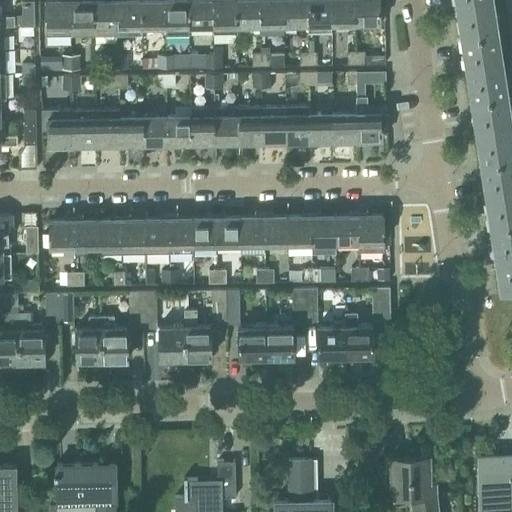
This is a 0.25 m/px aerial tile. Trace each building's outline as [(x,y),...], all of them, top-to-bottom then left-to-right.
[(0,0),(0,24),(23,24),(35,23),(34,0),(22,0),(23,13),(0,13),(0,0)] [(71,34),(70,0),(46,0),(47,34),(71,34)] [(94,0),(70,0),(71,34),(95,34),(94,0)] [(118,0),(94,0),(95,34),(119,33),(118,0)] [(141,0),(118,0),(119,33),(143,33),(142,25),(141,0)] [(165,0),(141,0),(142,25),(166,24),(165,0)] [(189,0),(165,0),(166,24),(166,32),(190,32),(190,24),(189,0)] [(213,0),(189,0),(190,24),(214,24),(213,0)] [(236,0),(213,0),(214,24),(214,32),(237,31),(237,23),(236,0)] [(260,0),(236,0),(237,23),(261,23),(260,0)] [(284,0),(260,0),(261,23),(285,23),(284,0)] [(308,0),(284,0),(285,23),(308,22),(308,0)] [(331,0),(308,0),(308,22),(309,30),(332,30),(332,22),(331,0)] [(355,0),(331,0),(332,22),(356,21),(355,0)] [(379,0),(355,0),(356,21),(380,21),(379,0)] [(457,0),(462,31),(498,25),(493,0),(457,0)] [(33,25),(22,25),(22,34),(34,33),(33,25)] [(462,31),(472,94),(508,88),(498,25),(462,31)] [(270,45),(261,45),(261,51),(262,64),(285,64),(285,54),(285,51),(270,51),(270,45)] [(223,47),(214,47),(214,52),(214,65),(223,65),(223,52),(223,47)] [(365,49),(356,50),(357,63),(365,63),(365,49)] [(309,64),(309,50),(300,50),(300,64),(309,64)] [(317,50),(309,50),(309,64),(318,63),(317,50)] [(357,63),(356,50),(348,50),(348,63),(357,63)] [(262,64),(261,51),(253,51),(253,64),(262,64)] [(190,52),(167,53),(167,66),(190,65),(190,52)] [(214,52),(190,52),(190,65),(214,65),(214,52)] [(119,66),(119,53),(111,53),(111,67),(119,66)] [(128,53),(119,53),(119,66),(128,66),(128,53)] [(158,56),(143,56),(143,66),(167,66),(167,53),(158,53),(158,56)] [(72,67),(72,54),(63,54),(63,67),(72,67)] [(80,54),(72,54),(72,67),(80,67),(80,54)] [(22,62),(23,71),(36,71),(36,62),(22,62)] [(357,82),(357,69),(348,69),(348,82),(357,82)] [(386,69),(374,69),(374,81),(386,81),(386,69)] [(262,84),(262,70),(253,71),(253,84),(262,84)] [(270,70),(262,70),(262,84),(271,84),(270,70)] [(309,83),(309,70),(301,70),(301,83),(309,83)] [(318,70),(309,70),(309,83),(318,83),(318,70)] [(36,71),(23,71),(23,80),(36,80),(36,71)] [(215,84),(214,71),(206,71),(206,85),(215,84)] [(223,71),(214,71),(215,84),(223,84),(223,71)] [(167,85),(167,72),(158,72),(158,85),(167,85)] [(175,72),(167,72),(167,85),(176,85),(175,72)] [(72,87),(72,73),(63,74),(64,87),(72,87)] [(81,73),(72,73),(72,87),(81,86),(81,73)] [(120,86),(119,73),(111,73),(111,86),(120,86)] [(128,73),(119,73),(120,86),(128,86),(128,73)] [(472,94),(482,157),(511,152),(511,117),(508,88),(472,94)] [(357,94),(357,110),(358,138),(382,137),(382,102),(366,102),(366,94),(357,94)] [(286,103),(262,104),(263,139),(263,143),(287,142),(286,103)] [(310,103),(286,103),(287,142),(311,142),(310,139),(310,111),(310,103)] [(239,104),(215,105),(216,140),(239,140),(239,104)] [(262,104),(239,104),(239,140),(263,139),(262,104)] [(176,113),(168,113),(168,141),(192,141),(191,105),(176,105),(176,113)] [(215,105),(191,105),(192,141),(216,140),(215,105)] [(49,143),(73,143),(73,107),(73,106),(42,107),(43,128),(49,127),(49,143)] [(120,106),(96,107),(97,142),(121,142),(120,114),(120,106)] [(73,107),(73,143),(97,142),(96,107),(73,107)] [(24,108),(25,119),(37,118),(36,108),(24,108)] [(357,110),(334,111),(334,138),(358,138),(357,110)] [(334,111),(310,111),(310,139),(334,138),(334,111)] [(168,113),(144,114),(144,141),(168,141),(168,113)] [(144,114),(120,114),(121,142),(144,141),(144,114)] [(0,143),(1,143),(19,143),(19,133),(6,134),(5,119),(1,119),(0,118),(0,143)] [(37,118),(25,119),(25,143),(37,143),(37,118)] [(511,152),(482,157),(491,220),(511,217),(511,152)] [(0,251),(11,251),(11,240),(3,240),(3,227),(13,227),(13,213),(0,212),(0,251)] [(384,212),(359,213),(360,240),(360,250),(384,250),(384,212)] [(312,213),(288,214),(289,241),(312,241),(312,213)] [(335,213),(312,213),(312,241),(312,251),(336,251),(336,241),(335,213)] [(359,213),(335,213),(336,241),(360,240),(359,213)] [(264,214),(241,215),(241,242),(265,242),(264,214)] [(288,214),(264,214),(265,242),(289,241),(288,214)] [(193,215),(169,216),(170,251),(194,251),(194,243),(193,215)] [(217,215),(193,215),(194,243),(217,243),(217,215)] [(241,215),(217,215),(217,243),(241,242),(241,215)] [(146,216),(122,217),(123,252),(146,252),(146,216)] [(169,216),(146,216),(146,252),(170,251),(169,216)] [(50,233),(44,233),(44,246),(65,245),(66,255),(75,255),(75,253),(75,217),(50,218),(50,233)] [(99,253),(98,217),(75,217),(75,253),(99,253)] [(122,217),(98,217),(99,253),(123,252),(122,217)] [(511,217),(491,220),(501,284),(511,282),(511,217)] [(26,225),(27,251),(39,251),(38,225),(26,225)] [(11,251),(0,251),(0,275),(12,275),(11,251)] [(360,278),(360,265),(352,265),(352,279),(360,278)] [(369,265),(360,265),(360,278),(369,278),(369,265)] [(313,279),(313,266),(304,266),(304,279),(313,279)] [(321,266),(313,266),(313,279),(322,279),(321,266)] [(389,266),(378,266),(378,277),(390,277),(389,266)] [(265,280),(265,267),(257,267),(257,280),(265,280)] [(274,267),(265,267),(265,280),(274,280),(274,267)] [(179,268),(170,269),(171,282),(179,282),(179,268)] [(218,281),(218,268),(209,268),(209,281),(218,281)] [(226,268),(218,268),(218,281),(227,281),(226,268)] [(123,283),(123,269),(114,270),(115,283),(123,283)] [(132,269),(123,269),(123,283),(132,282),(132,269)] [(171,282),(170,269),(162,269),(162,282),(171,282)] [(76,283),(75,270),(67,270),(67,284),(76,283)] [(84,270),(75,270),(76,283),(84,283),(84,270)] [(40,290),(39,278),(15,278),(15,290),(40,290)] [(390,284),(373,285),(373,317),(391,317),(390,284)] [(306,319),(306,286),(294,286),(294,320),(306,319)] [(318,286),(306,286),(306,319),(318,319),(318,286)] [(213,318),(227,318),(227,287),(212,287),(213,318)] [(227,287),(227,318),(227,321),(239,320),(238,287),(227,287)] [(157,288),(143,289),(144,320),(158,320),(157,288)] [(144,320),(143,289),(129,289),(130,320),(144,320)] [(60,321),(60,290),(46,290),(47,322),(60,321)] [(73,290),(60,290),(60,321),(74,321),(73,290)] [(18,291),(0,291),(0,305),(9,305),(9,311),(19,311),(18,291)] [(185,308),(185,323),(186,356),(212,356),(211,323),(198,323),(198,308),(185,308)] [(357,310),(346,310),(346,319),(346,353),(374,353),(374,343),(373,322),(357,322),(357,310)] [(0,359),(20,359),(19,311),(9,311),(6,311),(6,327),(0,326),(0,359)] [(31,311),(19,311),(20,359),(45,359),(44,326),(44,321),(32,321),(31,311)] [(103,358),(102,314),(89,314),(89,325),(77,325),(77,358),(103,358)] [(115,314),(102,314),(103,358),(128,357),(128,324),(115,324),(115,314)] [(346,353),(346,319),(334,320),(334,323),(318,323),(319,354),(346,353)] [(267,355),(267,321),(255,321),(255,324),(239,325),(240,355),(267,355)] [(278,321),(267,321),(267,355),(295,354),(294,324),(278,324),(278,321)] [(186,356),(185,323),(160,323),(160,357),(186,356)] [(511,511),(511,453),(481,454),(481,511),(511,511)] [(392,494),(413,494),(415,511),(438,511),(436,493),(436,485),(437,485),(437,482),(430,482),(429,455),(392,456),(392,494)] [(312,457),(289,457),(290,497),(275,498),(275,511),(333,511),(333,497),(312,497),(312,457)] [(185,494),(175,494),(175,496),(176,496),(176,507),(185,507),(185,511),(222,511),(223,494),(236,494),(236,458),(218,458),(218,476),(187,476),(187,474),(185,474),(185,494)] [(117,498),(116,461),(57,462),(58,499),(96,498),(96,511),(115,511),(115,498),(117,498)] [(0,463),(0,511),(17,511),(16,463),(0,463)]
